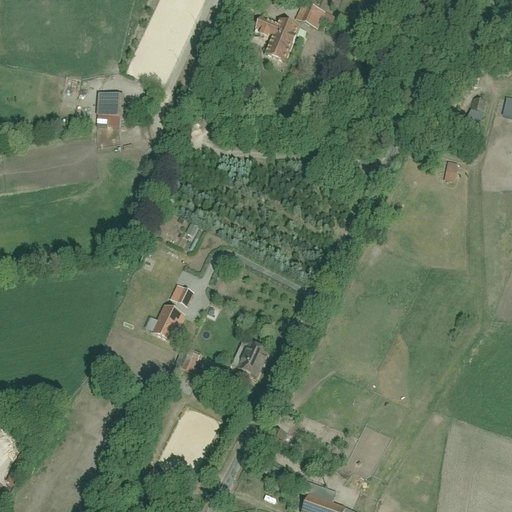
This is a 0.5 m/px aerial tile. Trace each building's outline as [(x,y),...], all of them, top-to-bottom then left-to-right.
[(255,0),(240,0),(237,7),(252,15),(259,2),(255,0)] [(301,4),(293,23),(316,33),(320,24),(336,31),(340,22),(301,4)] [(259,24),(252,40),(269,48),(263,61),(280,68),(297,31),(279,23),(275,32),(259,24)] [(384,40),(380,50),(402,57),(405,47),(384,40)] [(126,98),(100,97),(99,120),(125,120),(126,98)] [(511,118),(511,99),(507,98),(502,116),(511,118)] [(475,113),(471,110),(463,128),(476,134),(489,104),(481,101),(475,113)] [(459,168),(448,166),(445,185),(456,187),(459,168)] [(193,238),(197,227),(191,225),(186,235),(193,238)] [(195,298),(176,289),(170,303),(188,312),(195,298)] [(184,322),(164,312),(158,324),(151,320),(144,332),(170,347),(184,322)] [(274,356),(256,348),(243,375),(261,384),(274,356)] [(196,371),(201,353),(187,350),(180,375),(200,380),(202,372),(196,371)] [(18,459),(4,487),(13,491),(27,464),(18,459)] [(299,500),(305,502),(331,511),(335,498),(303,487),(299,500)] [(305,502),(301,511),(333,511),(331,511),(305,502)]
